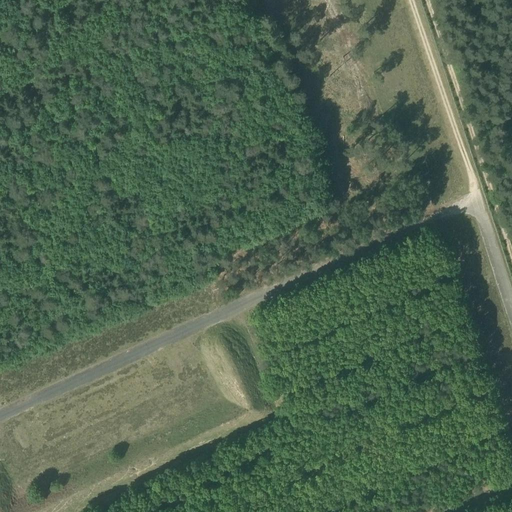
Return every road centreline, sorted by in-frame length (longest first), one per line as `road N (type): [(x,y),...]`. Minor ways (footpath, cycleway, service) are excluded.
road 1 (track): [(0,418),(478,198)]
road 2 (track): [(426,0),(511,257)]
road 3 (track): [(412,0),(478,198)]
